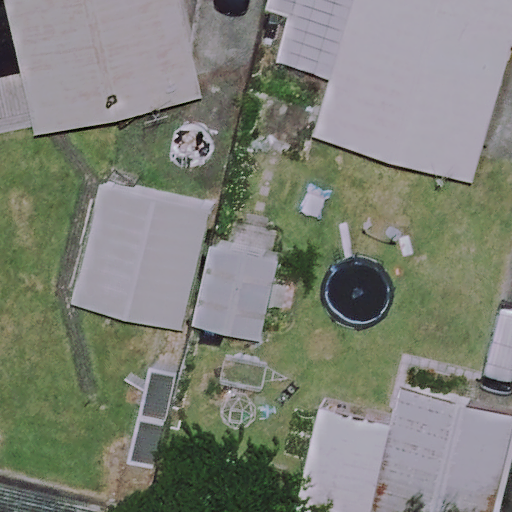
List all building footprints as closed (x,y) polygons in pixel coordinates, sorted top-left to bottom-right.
[(199,95),(178,0),(12,0),(40,128),(199,95)] [(511,0),(300,0),(291,33),(343,48),(321,129),(477,171),(511,41),(511,0)] [(208,205),(102,182),(77,301),(183,324),(208,205)] [(332,245),(256,223),(235,293),(311,316),(332,245)] [(318,405),(296,511),(511,511),(511,413),(399,390),(393,421),(318,405)]
